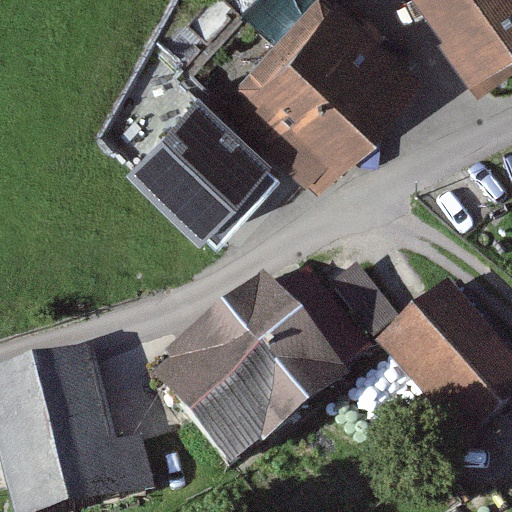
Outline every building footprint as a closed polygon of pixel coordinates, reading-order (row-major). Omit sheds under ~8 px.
[(354,124),(401,73),(320,0),(307,0),(267,44),(354,124)] [(511,0),(433,0),(446,18),(431,29),(472,84),(511,54),(511,0)] [(307,176),(354,124),(267,44),(234,80),(248,93),(233,110),(307,176)] [(206,238),(216,249),(278,185),(265,174),(270,170),(202,105),(130,177),(199,246),(206,238)] [(328,291),(365,337),(390,317),(352,270),(328,291)] [(270,297),(256,282),(176,345),(188,361),(157,386),(222,465),(252,441),(254,442),(334,377),(331,374),(361,350),(299,274),(270,297)] [(385,343),(452,424),(463,437),(511,396),(511,391),(436,300),(385,343)] [(77,355),(0,374),(0,420),(15,482),(22,511),(65,511),(139,493),(127,443),(101,449),(77,355)]
